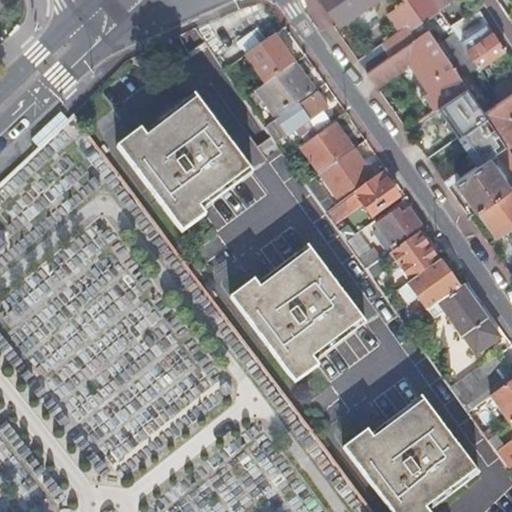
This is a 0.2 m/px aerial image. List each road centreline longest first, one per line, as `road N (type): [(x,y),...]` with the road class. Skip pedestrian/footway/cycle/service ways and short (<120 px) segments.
road 1 (residential): [(288,0),(511,307)]
road 2 (secondary): [(0,112),(95,20)]
